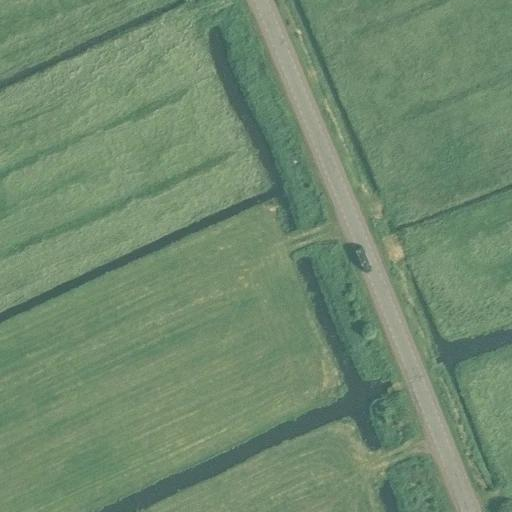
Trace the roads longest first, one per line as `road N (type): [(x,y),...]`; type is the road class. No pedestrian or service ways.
road 1 (tertiary): [(466,511),(259,0)]
road 2 (track): [(0,59),(133,0)]
